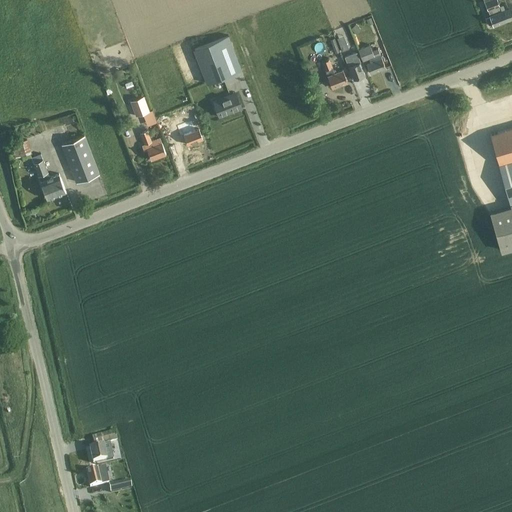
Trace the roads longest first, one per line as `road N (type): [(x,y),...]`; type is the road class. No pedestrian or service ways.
road 1 (unclassified): [(511,54),(14,247)]
road 2 (unclassified): [(72,511),(14,247)]
